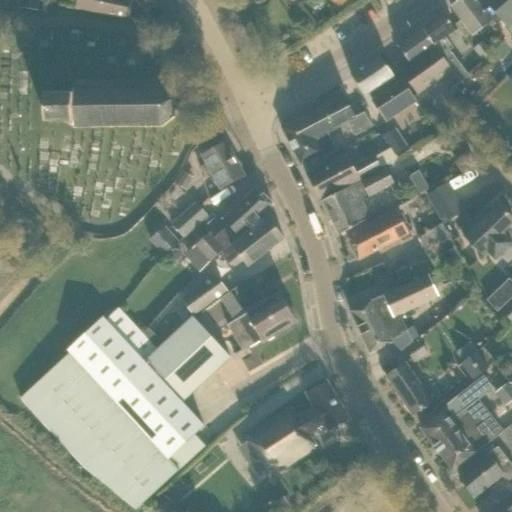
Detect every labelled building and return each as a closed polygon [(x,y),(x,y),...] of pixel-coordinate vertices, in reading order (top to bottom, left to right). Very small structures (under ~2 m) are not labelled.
[(0,0),(0,19),(16,21),(18,0),(0,0)] [(19,0),(19,8),(38,11),(39,0),(19,0)] [(129,0),(76,0),(75,7),(125,18),(129,0)] [(477,33),(492,21),(485,12),(476,0),(462,0),(451,8),(461,21),(456,25),(483,62),(493,52),(477,33)] [(511,0),(498,0),(485,12),(492,21),(505,39),(511,32),(511,0)] [(443,14),(422,29),(452,70),(460,82),(468,76),(444,45),(443,46),(440,42),(456,31),(443,14)] [(452,70),(422,29),(398,46),(411,66),(401,72),(418,95),(452,70)] [(372,102),(386,122),(416,102),(402,82),(398,84),(380,56),(351,76),(364,96),(369,93),(374,100),(372,102)] [(111,87),(110,87),(110,89),(93,90),(93,87),(91,87),(92,90),(75,90),(75,88),(73,88),(73,94),(47,94),(47,122),(73,122),(73,128),(75,128),(75,126),(92,126),(92,128),(94,128),(94,126),(110,126),(110,128),(112,128),(112,126),(145,126),(145,128),(146,128),(146,126),(160,126),(161,128),(163,127),(162,125),(173,116),(175,117),(176,116),(174,115),(174,100),(175,99),(175,97),(173,98),(162,89),(162,88),(161,87),(160,89),(146,89),(146,87),(144,87),(144,89),(111,89),(111,87)] [(343,96),(321,107),(334,130),(347,123),(354,136),(371,127),(364,114),(355,118),(343,96)] [(334,130),(321,107),(281,128),(301,165),(311,160),(313,165),(320,161),(318,157),(322,154),(325,158),(337,151),(327,133),(334,130)] [(383,137),(397,155),(409,146),(395,128),(383,137)] [(202,156),(207,165),(200,168),(205,177),(211,173),(220,190),(245,176),(226,143),(202,156)] [(460,171),(474,162),(468,153),(454,162),(460,171)] [(381,168),(374,156),(353,167),(346,154),(306,175),(320,201),(381,168)] [(369,197),(394,184),(386,169),(321,202),(339,235),(371,219),(360,198),(367,194),(369,197)] [(423,179),(414,184),(420,194),(429,189),(423,179)] [(464,213),(448,183),(427,195),(443,225),(464,213)] [(273,206),(257,188),(209,233),(196,245),(211,262),(223,250),(224,251),(273,206)] [(171,225),(184,239),(208,217),(196,203),(171,225)] [(488,252),(495,260),(511,244),(511,242),(503,233),(511,224),(511,218),(500,206),(488,217),(486,215),(464,236),(483,256),(488,252)] [(346,235),(359,261),(408,234),(396,209),(346,235)] [(248,267),(284,239),(268,218),(231,246),(235,252),(225,260),(232,269),(242,260),(248,267)] [(418,239),(436,271),(462,259),(442,225),(418,239)] [(150,240),(163,256),(178,243),(179,242),(166,227),(150,240)] [(434,286),(449,279),(445,272),(430,279),(434,286)] [(370,353),(387,345),(394,356),(404,350),(412,343),(406,331),(399,315),(438,296),(434,286),(430,279),(429,275),(386,295),(382,296),(349,311),(370,353)] [(193,315),(225,291),(214,276),(182,300),(193,315)] [(231,292),(220,300),(235,321),(227,326),(243,352),(261,341),(262,342),(296,321),(280,294),(257,307),(256,305),(244,312),(231,292)] [(71,353),(20,399),(85,465),(137,509),(205,446),(195,435),(204,427),(182,403),(218,369),(230,357),(192,316),(180,327),(181,328),(164,344),(157,350),(142,334),(118,308),(105,320),(103,317),(68,350),(71,353)] [(419,340),(406,349),(413,360),(426,351),(419,340)] [(462,364),(474,379),(488,368),(477,353),(462,364)] [(386,377),(413,417),(432,403),(405,363),(386,377)] [(476,453),(503,432),(479,400),(494,389),(484,376),(449,403),(449,407),(421,429),(453,470),(476,453)] [(328,432),(349,420),(327,381),(306,394),(314,408),(296,418),(291,409),(246,437),(271,475),(316,447),(309,435),(325,425),(328,432)] [(506,406),(511,401),(511,387),(509,383),(496,393),(506,406)] [(511,477),(511,466),(498,448),(459,478),(475,497),(502,475),(507,481),(511,477)]
